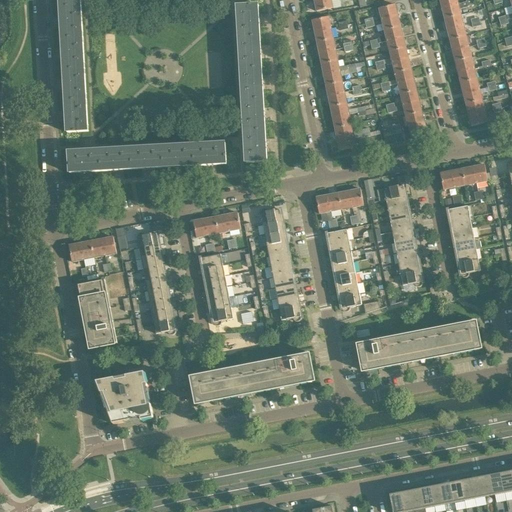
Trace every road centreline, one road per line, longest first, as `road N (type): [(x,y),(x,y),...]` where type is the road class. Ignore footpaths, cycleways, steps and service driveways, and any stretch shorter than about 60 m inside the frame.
road 1 (secondary): [(511,420),(69,511)]
road 2 (secondary): [(136,511),(511,436)]
road 3 (residential): [(180,433),(94,451),(54,233)]
road 4 (residential): [(54,233),(39,0)]
road 5 (residential): [(343,402),(300,182)]
road 6 (residential): [(321,178),(286,0)]
road 7 (residential): [(511,369),(343,402)]
road 8 (residential): [(343,402),(180,433)]
road 9 (residential): [(419,0),(455,153)]
road 10 (residential): [(371,482),(511,454)]
road 11 (residential): [(452,297),(425,159)]
road 12 (residential): [(214,511),(347,486)]
road 13 (residential): [(203,333),(179,206)]
road 14 (residential): [(54,233),(179,206)]
road 15 (residential): [(179,206),(300,182)]
